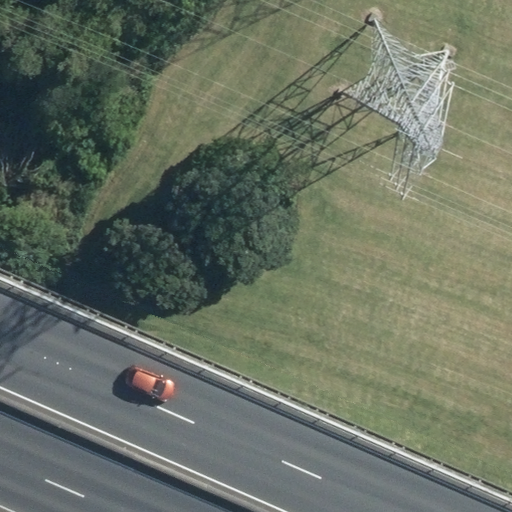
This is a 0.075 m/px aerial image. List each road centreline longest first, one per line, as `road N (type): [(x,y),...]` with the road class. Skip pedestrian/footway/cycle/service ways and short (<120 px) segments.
road 1 (primary): [(0,334),(404,511)]
road 2 (primary): [(124,511),(0,457)]
